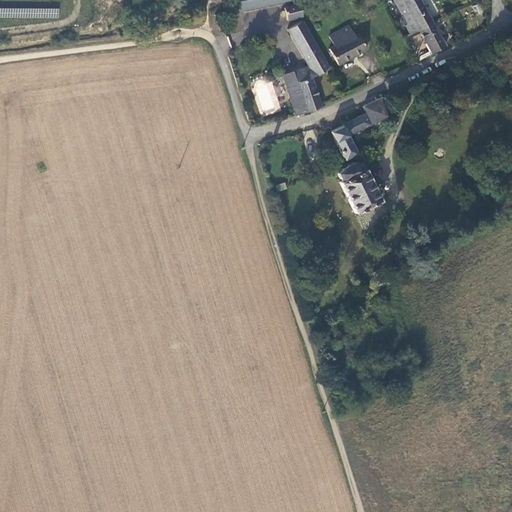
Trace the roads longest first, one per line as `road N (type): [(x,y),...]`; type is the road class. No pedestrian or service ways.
road 1 (track): [(247,136),(360,511)]
road 2 (unclassified): [(511,27),(328,111),(247,136),(214,41)]
